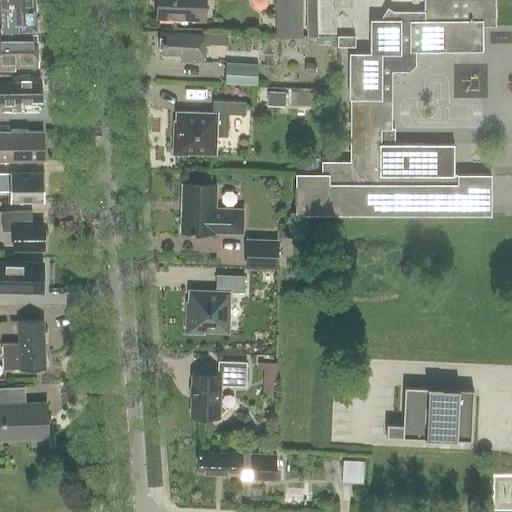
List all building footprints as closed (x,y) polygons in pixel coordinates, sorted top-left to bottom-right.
[(1,0),(2,9),(35,8),(35,0),(1,0)] [(157,0),(157,18),(205,20),(206,0),(157,0)] [(303,37),(303,0),(277,0),(277,37),(303,37)] [(483,27),(497,27),(496,0),(424,0),(425,11),(394,11),(388,8),(381,19),(371,19),(371,53),(350,53),(350,99),(351,99),(351,161),(341,161),(322,161),(322,173),(296,173),(296,215),(492,215),(492,174),(456,174),(455,144),(396,144),(396,128),(393,128),(393,72),(410,71),(416,66),(416,51),(484,51),(483,27)] [(36,29),(35,8),(2,9),(3,31),(36,29)] [(228,45),(229,35),(161,32),(160,54),(181,55),(181,60),(205,61),(206,45),(210,46),(210,44),(228,45)] [(15,67),(39,66),(37,34),(0,35),(0,70),(16,70),(15,67)] [(356,47),(355,36),(338,36),(338,47),(356,47)] [(257,85),(258,65),(227,63),(225,84),(257,85)] [(316,72),(316,64),(307,64),(307,72),(316,72)] [(0,74),(0,102),(2,102),(2,110),(21,110),(21,102),(42,101),(41,79),(10,80),(10,74),(0,74)] [(177,112),(175,153),(216,155),(217,137),(229,137),(229,114),(246,115),(247,102),(214,101),(213,113),(177,112)] [(0,131),(0,160),(44,161),(44,131),(22,131),(22,130),(13,130),(13,132),(0,131)] [(11,202),(45,202),(45,173),(0,173),(0,182),(11,183),(11,202)] [(214,231),(242,232),(243,210),(215,210),(216,185),(184,184),(182,234),(195,234),(195,233),(214,234),(214,231)] [(17,250),(45,250),(44,224),(33,224),(32,211),(4,212),(4,232),(16,231),(17,250)] [(279,240),(247,239),(246,268),(278,270),(279,240)] [(0,290),(43,292),(44,263),(0,262),(0,290)] [(217,291),(190,290),(189,316),(187,316),(187,333),(204,334),(204,332),(229,333),(231,292),(245,293),(245,276),(217,275),(217,291)] [(4,371),(46,370),(45,353),(44,353),(43,345),(45,345),(44,321),(20,322),(21,344),(3,345),(4,371)] [(219,375),(194,374),(193,416),(211,417),(211,418),(214,421),(226,410),(221,404),(220,402),(220,385),(246,386),(247,362),(219,361),(219,375)] [(266,363),(266,375),(277,375),(277,364),(266,363)] [(16,397),(16,387),(0,387),(0,439),(49,438),(47,402),(26,403),(26,396),(16,397)] [(387,437),(472,441),(474,390),(439,389),(439,394),(431,393),(431,388),(405,387),(404,425),(396,424),(388,424),(387,437)] [(277,454),(273,454),(199,451),(199,471),(227,472),(229,474),(243,474),(243,468),(253,469),(253,479),(276,480),(277,454)] [(365,461),(344,461),(343,482),(364,483),(365,461)] [(293,497),(293,505),(301,506),(301,498),(293,497)]
